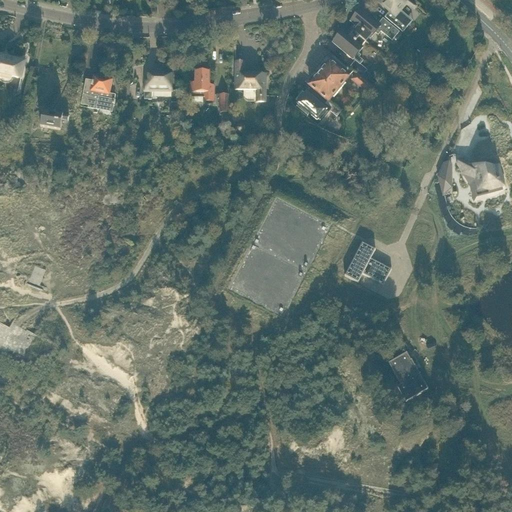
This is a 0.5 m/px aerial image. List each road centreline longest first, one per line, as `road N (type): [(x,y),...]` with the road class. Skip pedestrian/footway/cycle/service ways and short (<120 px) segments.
road 1 (unknown): [(458,511),(422,495),(392,497),(276,472),(261,422),(164,443),(141,437),(129,388),(77,348),(52,299),(0,287)]
road 2 (residential): [(309,8),(162,30)]
